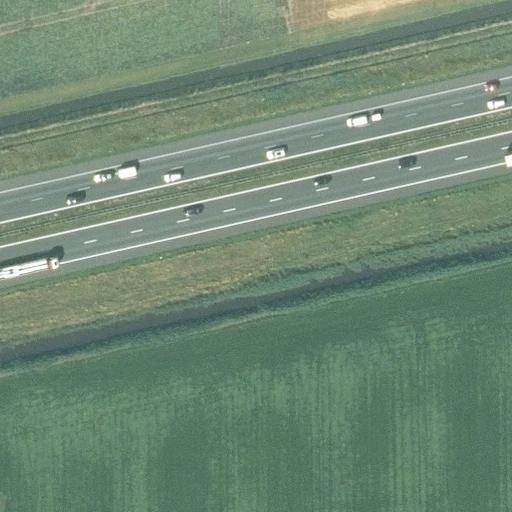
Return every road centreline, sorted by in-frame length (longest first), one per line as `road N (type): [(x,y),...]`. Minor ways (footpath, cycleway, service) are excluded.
road 1 (motorway): [(511,92),(0,208)]
road 2 (motorway): [(0,262),(511,146)]
